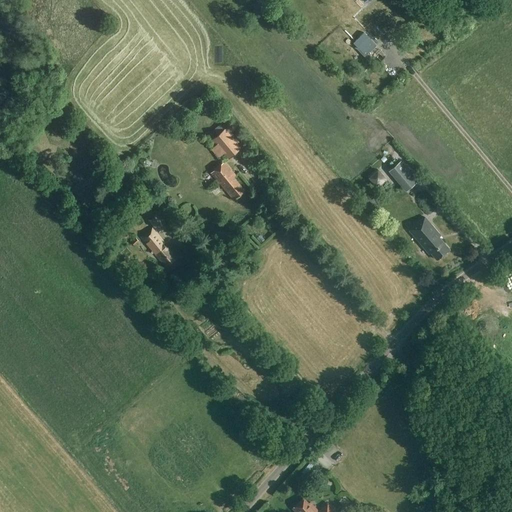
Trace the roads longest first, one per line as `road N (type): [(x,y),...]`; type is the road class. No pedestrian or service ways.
road 1 (unclassified): [(240,511),(415,319),(511,244)]
road 2 (track): [(314,429),(281,393),(244,374),(173,289)]
road 3 (track): [(392,346),(406,363),(420,433),(486,511)]
road 4 (track): [(511,195),(392,51)]
